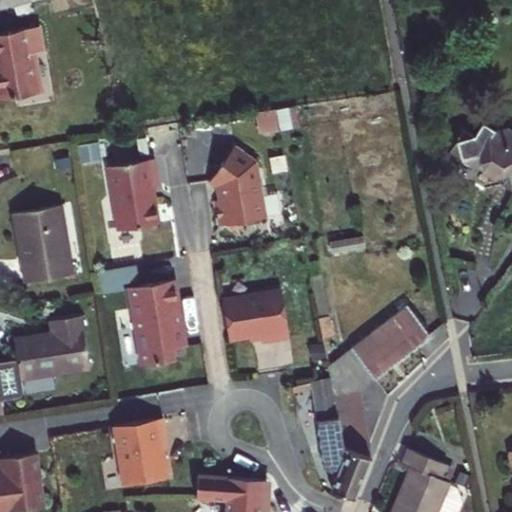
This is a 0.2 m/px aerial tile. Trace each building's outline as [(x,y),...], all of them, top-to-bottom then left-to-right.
[(39,23),(0,30),(0,84),(1,92),(40,86),(35,52),(44,50),(39,23)] [(256,112),(259,133),(299,127),(296,106),(256,112)] [(247,216),(268,213),(261,157),(239,141),(213,174),(221,180),(223,194),(218,194),(222,219),(229,218),(235,222),(239,222),(243,221),(247,216)] [(458,158),(448,150),(432,172),(455,188),(468,186),(477,192),(479,207),(501,222),(511,205),(511,197),(507,194),(511,187),(511,177),(504,172),(504,155),(496,150),(480,154),(467,144),(458,158)] [(154,157),(109,164),(120,228),(159,222),(154,192),(153,185),(159,184),(154,157)] [(64,207),(15,216),(28,286),(76,277),(64,207)] [(180,303),(174,276),(127,286),(144,363),(177,356),(174,345),(188,342),(183,318),(180,318),(179,311),(177,304),(180,303)] [(283,287),(224,297),(231,337),(262,331),(263,336),(263,338),(291,333),(283,287)] [(346,445),(377,456),(365,388),(436,332),(410,303),(335,360),(340,389),(335,391),(336,394),(342,422),(346,445)] [(53,321),(55,333),(17,339),(20,361),(23,379),(93,368),(84,316),(53,321)] [(0,363),(0,411),(1,412),(1,405),(23,401),(26,396),(23,379),(20,361),(0,363)] [(336,394),(316,399),(323,426),(342,422),(336,394)] [(439,415),(439,436),(458,436),(457,415),(439,415)] [(172,438),(168,416),(119,424),(129,482),(174,475),(169,445),(173,444),(172,438)] [(333,469),(327,485),(354,495),(361,497),(379,457),(377,456),(346,445),(342,422),(323,426),(333,469)] [(391,511),(435,511),(453,471),(444,468),(450,455),(413,438),(407,453),(414,456),(391,511)] [(0,462),(0,511),(14,511),(50,507),(40,452),(6,458),(6,461),(0,462)] [(270,511),(272,477),(203,472),(202,496),(232,498),(231,511),(270,511)]
